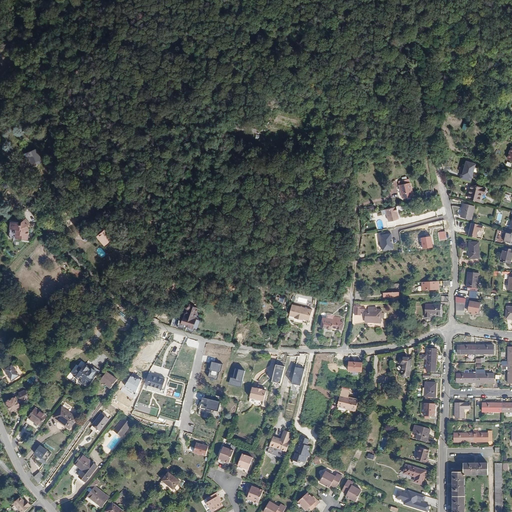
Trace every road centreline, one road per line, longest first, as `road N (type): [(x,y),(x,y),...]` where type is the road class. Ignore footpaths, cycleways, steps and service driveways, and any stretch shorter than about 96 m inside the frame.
road 1 (residential): [(0,167),(63,248),(142,320),(234,346),(344,350)]
road 2 (track): [(353,301),(356,164),(347,135),(310,110),(269,99)]
road 3 (residential): [(452,330),(453,243),(435,163)]
road 4 (track): [(407,0),(435,163)]
